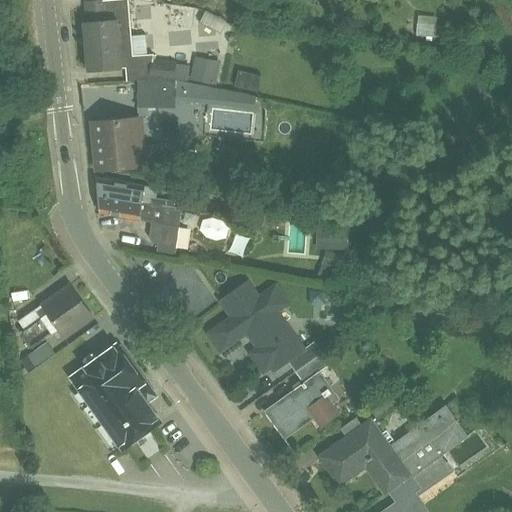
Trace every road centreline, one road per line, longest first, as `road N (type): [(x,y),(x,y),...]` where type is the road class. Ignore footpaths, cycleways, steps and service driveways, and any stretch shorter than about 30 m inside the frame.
road 1 (tertiary): [(264,503),(79,234),(46,0)]
road 2 (residential): [(264,503),(0,482)]
